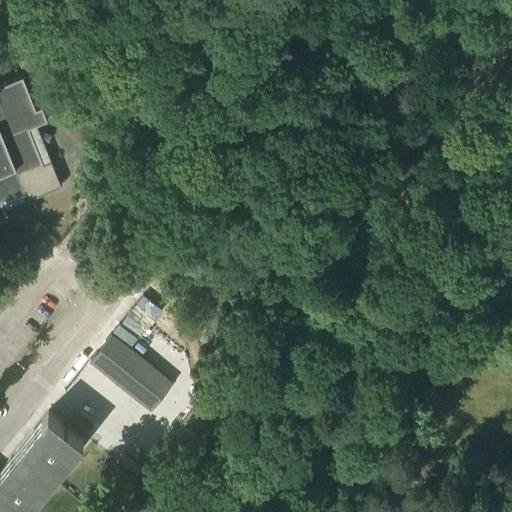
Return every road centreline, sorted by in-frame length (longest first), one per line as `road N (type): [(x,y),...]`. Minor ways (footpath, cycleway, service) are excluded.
road 1 (residential): [(109,301),(132,270),(141,234),(72,0)]
road 2 (residential): [(0,441),(109,301)]
road 3 (residential): [(109,301),(54,258),(0,325)]
